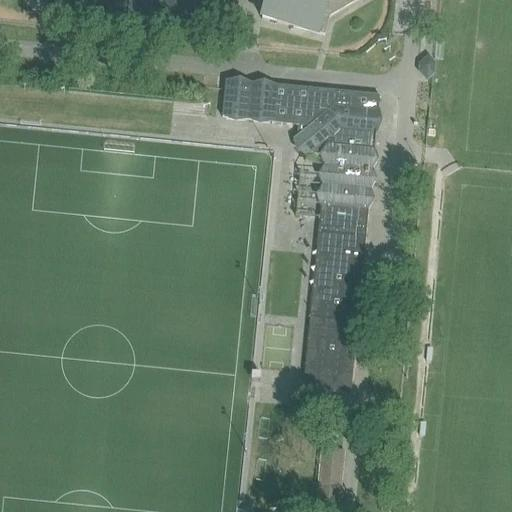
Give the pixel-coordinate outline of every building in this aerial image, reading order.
[(48,0),(47,15),(107,21),(107,16),(149,20),(150,20),(201,25),(227,27),(229,0),(48,0)] [(266,0),(261,21),(324,37),(329,19),(360,0),(266,0)] [(423,66),(422,71),(428,78),(432,74),(433,65),(429,61),(423,66)] [(302,391),(350,395),(357,321),(368,211),(373,202),(373,201),(369,191),(375,182),(375,181),(371,171),(376,162),(377,161),(373,152),(374,152),(375,136),(376,136),(377,133),(376,133),(380,125),(381,124),(378,114),(379,114),(378,112),(379,97),(275,87),(274,88),(225,84),(222,118),(271,123),(271,125),(297,127),(296,138),(292,141),(306,158),(310,154),(321,155),(325,167),(319,176),(323,187),(317,196),(321,207),(302,391)] [(318,486),(315,511),(338,511),(340,488),(344,453),(321,450),(318,486)]
